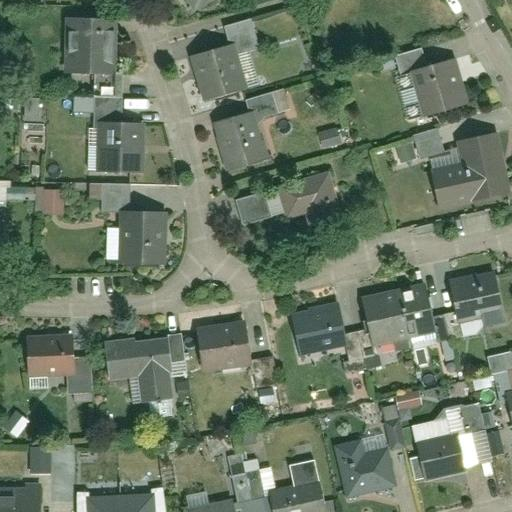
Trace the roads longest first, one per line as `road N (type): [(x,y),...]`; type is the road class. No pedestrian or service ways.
road 1 (residential): [(144,0),(210,134),(222,282)]
road 2 (residential): [(511,224),(222,282)]
road 3 (residential): [(222,282),(0,277)]
